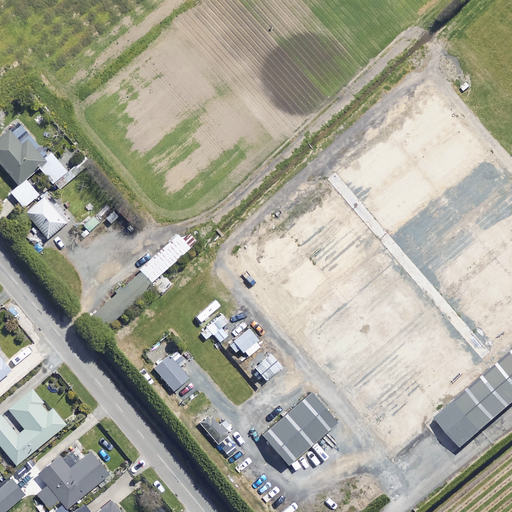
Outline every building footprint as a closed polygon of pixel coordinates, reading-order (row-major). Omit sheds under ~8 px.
[(49,158),(19,123),(0,139),(0,163),(19,186),(39,169),(54,187),(69,174),(52,155),(49,158)] [(39,196),(26,181),(11,193),(19,202),(24,208),(39,196)] [(56,215),(44,201),(27,215),(48,240),(70,221),(62,211),(56,215)] [(94,210),(87,203),(73,217),(80,224),(94,210)] [(182,240),(178,236),(140,270),(152,283),(162,274),(190,249),(182,240)] [(0,380),(12,370),(0,356),(0,349),(1,349),(0,347),(0,380)] [(511,351),(438,418),(464,448),(511,406),(511,351)] [(284,367),(270,354),(254,371),(267,384),(284,367)] [(189,379),(171,356),(155,369),(174,392),(189,379)] [(50,412),(32,390),(8,409),(25,430),(17,437),(1,417),(0,417),(0,445),(17,466),(65,426),(52,410),(50,412)] [(337,424),(310,393),(261,436),(288,467),(337,424)] [(227,437),(210,416),(200,425),(217,445),(227,437)] [(39,473),(40,475),(30,483),(37,491),(33,494),(47,511),(69,511),(70,511),(68,509),(109,475),(91,453),(81,461),(72,451),(62,459),(60,456),(39,473)] [(0,511),(4,511),(25,495),(12,479),(0,489),(0,511)] [(120,511),(111,501),(97,511),(120,511)] [(72,511),(88,511),(90,511),(82,503),(72,511)]
